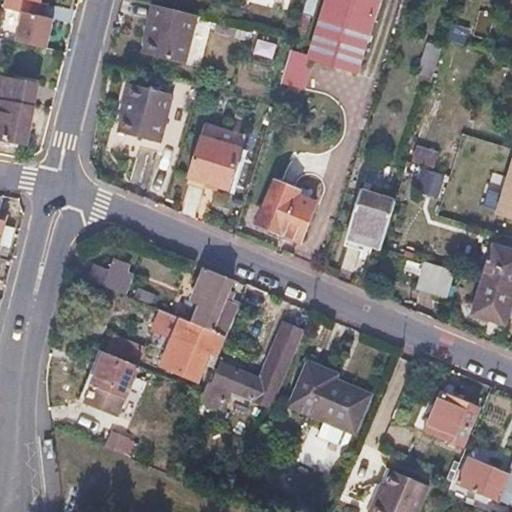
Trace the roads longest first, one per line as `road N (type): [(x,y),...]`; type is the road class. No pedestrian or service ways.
road 1 (residential): [(58,186),(511,372)]
road 2 (residential): [(58,186),(102,0)]
road 3 (residential): [(19,370),(58,186)]
